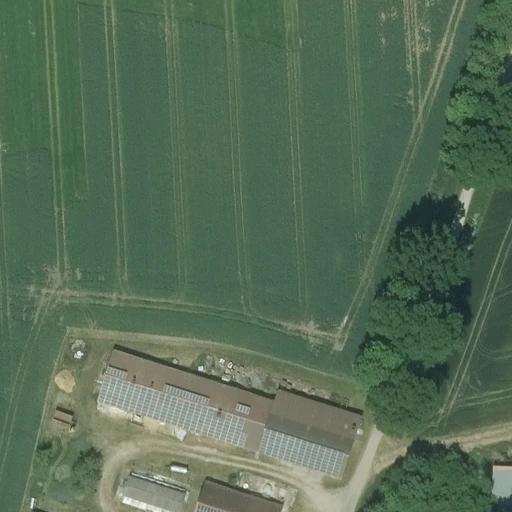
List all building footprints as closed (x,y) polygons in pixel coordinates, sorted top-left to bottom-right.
[(251,400),(111,357),(97,404),(236,448),(251,400)] [(359,421),(277,395),(270,418),(352,443),(359,421)] [(352,443),(270,418),(258,455),(340,480),(352,443)] [(511,511),(511,470),(497,470),(497,511),(511,511)] [(135,475),(124,504),(147,511),(183,511),(190,495),(135,475)] [(242,511),(247,498),(209,484),(198,511),(242,511)] [(282,511),(283,511),(247,498),(242,511),(282,511)]
